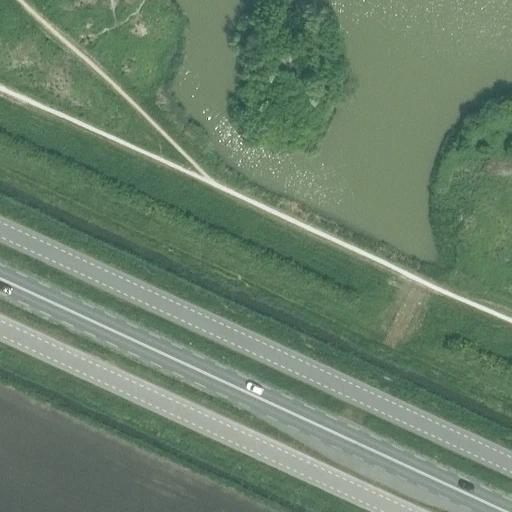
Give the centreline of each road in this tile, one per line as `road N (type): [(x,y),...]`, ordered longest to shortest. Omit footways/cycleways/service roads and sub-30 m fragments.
road 1 (unclassified): [(511,466),(0,229)]
road 2 (primary): [(507,511),(0,277)]
road 3 (unclassified): [(395,511),(0,329)]
